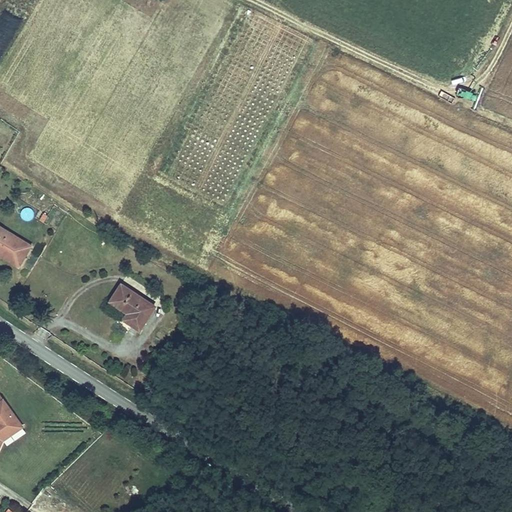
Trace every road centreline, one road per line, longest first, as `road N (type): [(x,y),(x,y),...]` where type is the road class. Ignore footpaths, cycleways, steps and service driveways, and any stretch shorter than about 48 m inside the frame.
road 1 (unclassified): [(302,511),(0,324)]
road 2 (track): [(242,0),(466,101),(511,21)]
